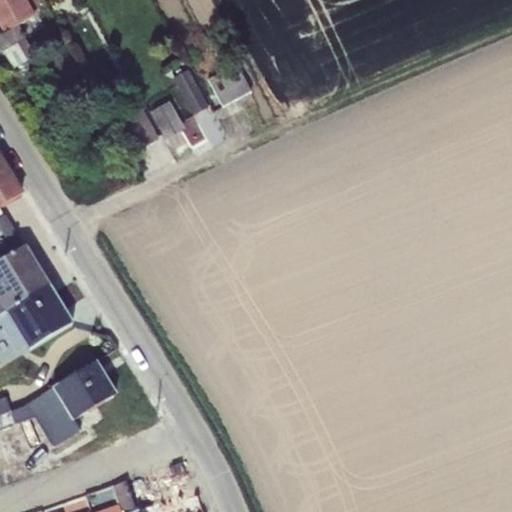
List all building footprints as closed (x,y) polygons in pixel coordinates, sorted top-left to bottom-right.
[(0,0),(0,29),(1,31),(5,33),(18,26),(32,19),(21,0),(0,0)] [(18,26),(5,33),(0,35),(0,47),(13,70),(35,59),(18,26)] [(236,65),(207,80),(222,108),(251,93),(236,65)] [(187,71),(172,80),(192,117),(208,109),(187,71)] [(168,103),(149,114),(165,141),(184,131),(168,103)] [(142,111),(113,127),(130,157),(158,141),(142,111)] [(0,208),(20,195),(0,161),(0,208)] [(0,258),(10,252),(3,240),(0,241),(0,258)] [(10,252),(0,258),(0,316),(49,287),(23,244),(10,252)] [(49,287),(0,316),(0,326),(16,353),(24,349),(27,354),(72,324),(49,287)] [(94,364),(25,406),(33,419),(51,449),(79,432),(72,422),(114,396),(94,364)] [(0,416),(10,413),(4,399),(0,400),(0,416)] [(33,419),(25,406),(10,413),(15,426),(33,419)] [(10,413),(0,416),(0,431),(15,426),(10,413)] [(139,478),(125,483),(134,511),(202,511),(198,498),(181,503),(179,498),(148,508),(139,478)] [(116,506),(100,511),(134,511),(125,483),(124,482),(110,487),(116,506)]
